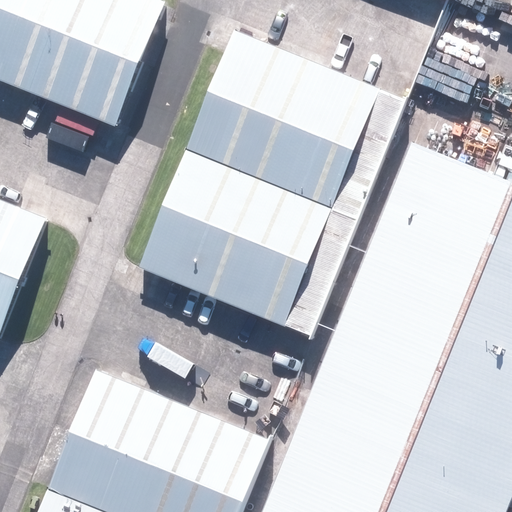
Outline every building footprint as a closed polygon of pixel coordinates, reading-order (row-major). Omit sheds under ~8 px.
[(160,7),(141,0),(0,0),(0,83),(111,128),(160,7)] [(408,106),(237,36),(140,276),(311,345),(408,106)] [(511,511),(511,189),(412,148),(262,511),(511,511)] [(54,225),(0,202),(0,345),(4,347),(54,225)] [(247,511),(276,443),(103,373),(45,511),(247,511)]
